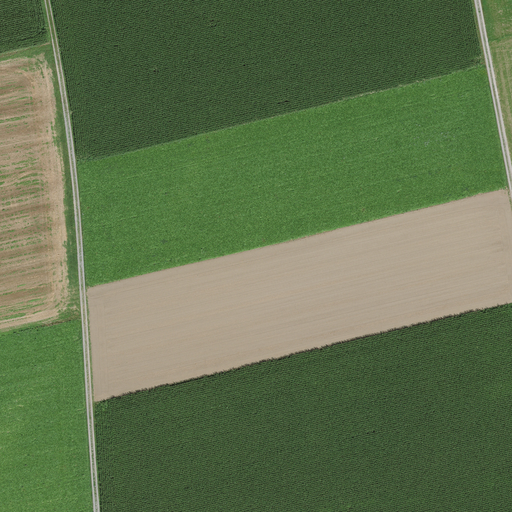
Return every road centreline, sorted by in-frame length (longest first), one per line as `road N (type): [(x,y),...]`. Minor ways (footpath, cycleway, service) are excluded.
road 1 (track): [(47,0),(68,110),(94,511)]
road 2 (track): [(475,0),(511,206)]
